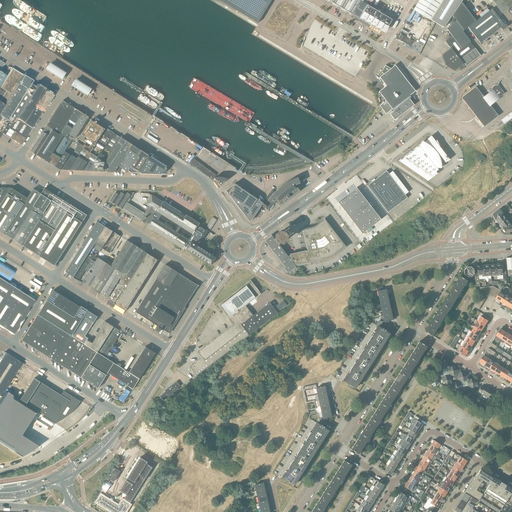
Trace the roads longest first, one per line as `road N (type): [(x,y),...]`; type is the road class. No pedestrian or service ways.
road 1 (secondary): [(250,239),(426,107)]
road 2 (secondary): [(453,250),(299,284),(248,258)]
road 3 (unclassified): [(184,169),(60,90)]
road 4 (unclassified): [(215,283),(97,208)]
road 5 (unclassified): [(171,351),(54,277)]
road 6 (unclassified): [(63,187),(70,178),(164,182),(184,169)]
road 7 (unclassified): [(0,470),(49,452),(104,404)]
road 8 (residential): [(394,484),(431,432),(479,460)]
